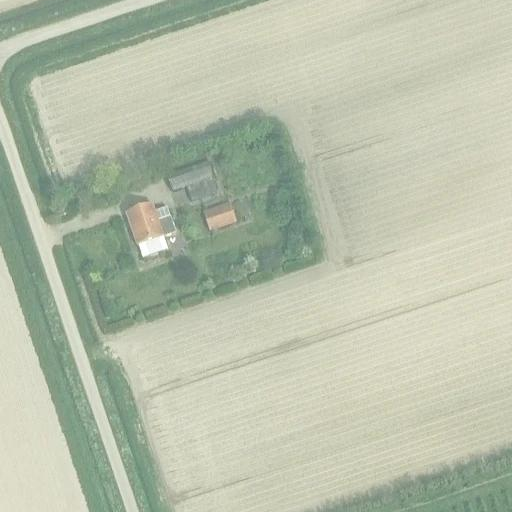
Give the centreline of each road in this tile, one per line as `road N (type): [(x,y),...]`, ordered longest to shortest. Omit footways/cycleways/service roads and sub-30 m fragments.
road 1 (unclassified): [(134,511),(0,121)]
road 2 (unclassified): [(0,50),(135,0)]
